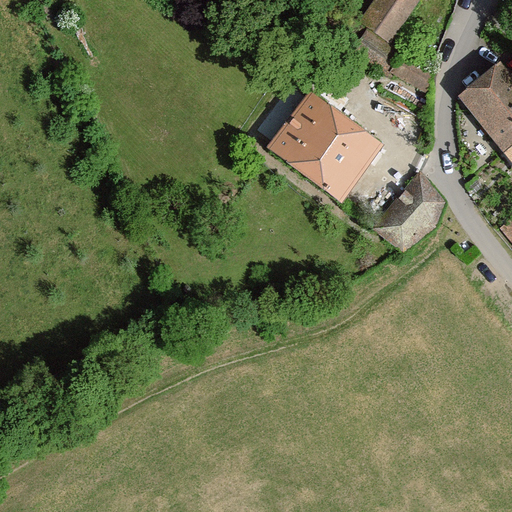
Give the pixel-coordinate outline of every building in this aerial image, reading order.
[(373,0),(358,22),(367,28),(385,40),(413,0),(373,0)] [(388,42),(385,40),(367,28),(353,51),(385,75),(387,71),(398,50),(388,42)] [(428,68),(398,50),(387,71),(424,94),(428,68)] [(511,85),(492,62),(453,96),(511,165),(511,85)] [(339,194),(376,141),(307,92),(270,144),(339,194)] [(440,203),(418,176),(374,229),(401,251),(431,226),(440,203)] [(511,221),(501,231),(511,244),(511,221)]
